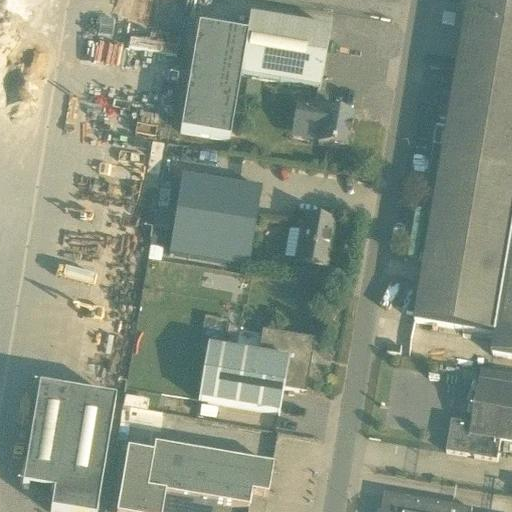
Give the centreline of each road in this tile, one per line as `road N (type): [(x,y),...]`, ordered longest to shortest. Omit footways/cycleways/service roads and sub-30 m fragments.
road 1 (residential): [(333,511),(423,0)]
road 2 (unknown): [(0,239),(52,0)]
